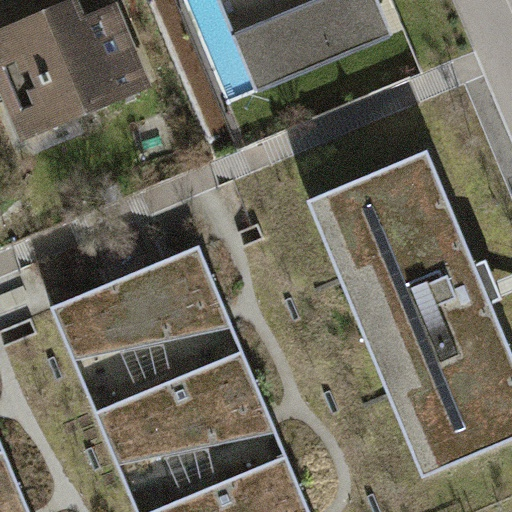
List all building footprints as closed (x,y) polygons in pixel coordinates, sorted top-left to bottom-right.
[(220,0),(261,95),(396,37),(380,0),(220,0)] [(0,79),(29,144),(153,89),(117,8),(90,20),(83,3),(0,39),(0,79)] [(511,349),(428,150),(307,200),(424,478),(511,440),(511,349)] [(201,246),(52,308),(137,511),(311,511),(271,416),(227,311),(201,246)] [(0,511),(30,511),(0,438),(0,511)]
